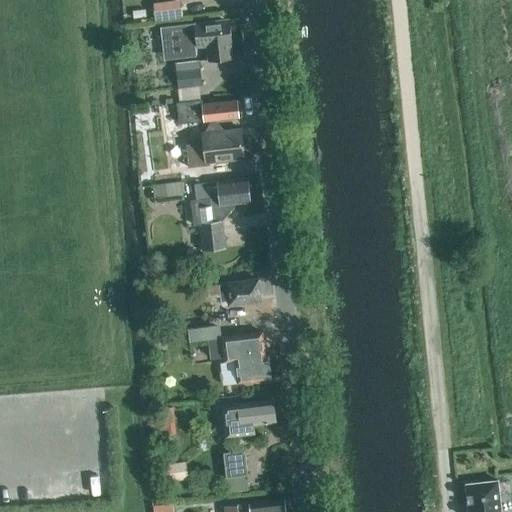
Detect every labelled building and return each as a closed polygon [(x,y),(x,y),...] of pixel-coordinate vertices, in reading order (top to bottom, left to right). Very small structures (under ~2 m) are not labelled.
[(178,26),(160,29),(164,60),(196,56),(195,47),(197,46),(197,47),(206,46),(208,61),(231,58),(229,43),(230,43),(228,20),(194,24),(178,26)] [(199,78),(197,60),(175,63),(178,89),(202,86),(201,77),(199,78)] [(239,117),(237,100),(201,104),(201,101),(176,104),(179,124),(210,120),(204,133),(201,134),(191,135),(193,145),(187,146),(189,163),(204,161),(204,163),(243,159),(240,129),(225,131),(214,120),(239,117)] [(224,248),(221,221),(220,214),(227,213),(232,207),(231,204),(248,201),(246,179),(216,182),(194,185),(196,201),(191,201),(194,225),(200,224),(202,250),(224,248)] [(169,196),(184,194),(183,182),(167,184),(169,196)] [(260,301),(258,279),(218,284),(207,285),(208,298),(220,297),(220,302),(228,301),(228,305),(260,301)] [(264,357),(262,337),(261,332),(207,338),(210,359),(223,357),(224,362),(234,360),(237,383),(269,379),(267,356),(264,357)] [(227,436),(253,433),(252,424),(274,422),(272,400),(237,404),(223,406),(227,436)] [(161,424),(175,423),(174,408),(159,409),(161,424)] [(226,477),(246,475),(243,451),(223,453),(226,477)] [(167,482),(188,480),(187,466),(165,468),(167,482)] [(500,511),(496,475),(465,478),(468,511),(500,511)] [(173,511),(173,500),(153,501),(153,511),(173,511)] [(284,511),(283,500),(249,503),(225,506),(225,511),(284,511)]
